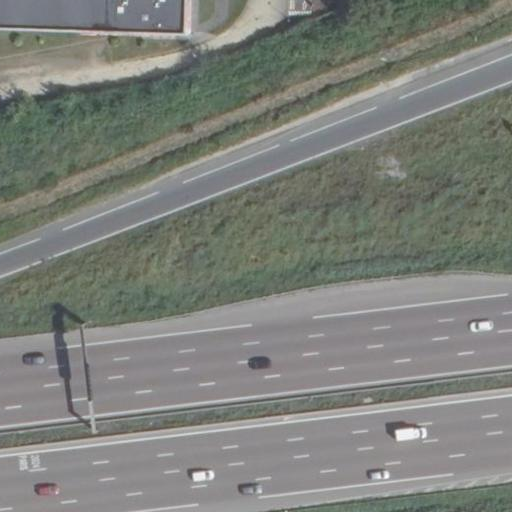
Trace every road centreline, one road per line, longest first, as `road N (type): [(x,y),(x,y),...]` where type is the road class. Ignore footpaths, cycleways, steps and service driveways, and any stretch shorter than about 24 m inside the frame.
road 1 (motorway): [(511,69),(0,265)]
road 2 (motorway): [(511,332),(0,393)]
road 3 (motorway): [(0,488),(511,428)]
